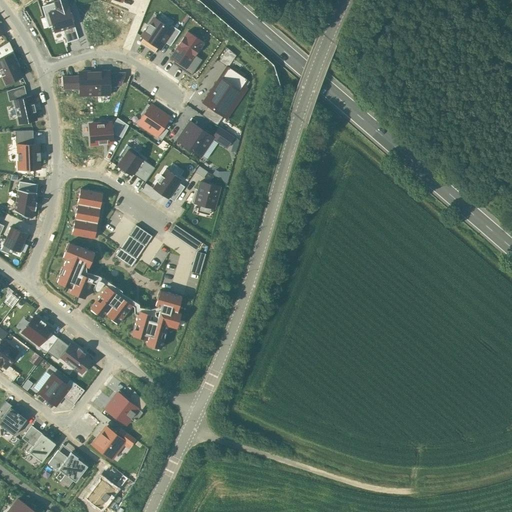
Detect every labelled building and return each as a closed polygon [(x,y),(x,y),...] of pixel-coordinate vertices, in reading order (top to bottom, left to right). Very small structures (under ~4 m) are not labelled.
[(68,5),(68,6),(65,0),(54,0),(53,0),(54,2),(56,9),(49,11),(53,25),(55,31),(63,28),(74,25),(68,5)] [(56,9),(54,2),(42,6),(48,27),(53,25),(49,11),(56,9)] [(92,32),(114,40),(124,15),(102,6),(92,32)] [(169,28),(153,17),(141,35),(143,37),(140,41),(155,51),(158,47),(160,49),(165,42),(173,30),(169,28)] [(74,25),(63,28),(67,42),(78,38),(74,25)] [(173,30),(165,42),(170,45),(180,31),(171,25),(169,28),(173,30)] [(195,55),(203,42),(186,30),(169,56),(175,60),(173,63),(184,70),(195,55)] [(0,47),(0,58),(12,53),(18,67),(20,66),(9,42),(0,47)] [(219,61),(227,67),(227,66),(228,67),(236,55),(227,48),(219,61)] [(0,58),(0,72),(1,76),(2,76),(6,84),(22,76),(18,67),(12,53),(0,58)] [(201,59),(195,55),(184,70),(191,75),(201,59)] [(227,67),(203,101),(208,105),(223,115),(227,118),(248,88),(244,86),(247,80),(228,67),(227,66),(227,67)] [(94,72),(94,95),(110,95),(110,85),(109,72),(109,71),(94,72)] [(79,96),(94,95),(94,72),(79,72),(79,75),(79,88),(79,96)] [(109,72),(110,85),(121,85),(125,74),(125,72),(109,72)] [(63,88),(79,88),(79,75),(63,76),(63,88)] [(14,100),(27,97),(24,85),(7,91),(9,101),(14,100)] [(18,115),(19,123),(36,119),(34,111),(35,111),(34,103),(33,104),(31,96),(27,97),(14,100),(16,107),(15,108),(17,116),(18,115)] [(157,135),(169,118),(150,105),(138,122),(157,135)] [(223,115),(208,105),(202,114),(217,124),(223,115)] [(212,136),(189,120),(176,139),(201,156),(213,138),(214,137),(212,136)] [(91,144),(112,142),(111,126),(103,126),(103,123),(97,124),(97,127),(90,127),(91,144)] [(214,137),(213,138),(226,147),(234,136),(219,126),(212,136),(214,137)] [(18,145),(33,144),(33,130),(15,131),(16,145),(18,145)] [(18,145),(18,153),(18,160),(19,160),(19,169),(39,168),(39,160),(40,160),(40,152),(38,152),(38,144),(33,144),(18,145)] [(132,173),(141,158),(128,150),(117,165),(131,174),(132,173)] [(154,167),(141,158),(132,173),(145,181),(154,167)] [(152,188),(168,198),(169,197),(179,182),(181,179),(166,168),(152,188)] [(19,181),(18,189),(36,192),(38,184),(19,181)] [(194,203),(214,208),(220,186),(199,181),(197,189),(195,188),(191,202),(194,202),(194,203)] [(179,182),(169,197),(174,200),(184,186),(179,182)] [(72,234),(94,238),(102,192),(80,188),(72,234)] [(18,189),(14,210),(32,218),(33,209),(35,210),(36,201),(35,201),(36,192),(18,189)] [(201,242),(175,224),(169,232),(195,250),(201,242)] [(131,266),(152,235),(135,225),(115,255),(131,266)] [(27,234),(11,226),(3,245),(13,249),(11,251),(18,254),(20,250),(25,252),(28,245),(23,243),(27,234)] [(85,298),(93,278),(80,273),(83,265),(88,267),(94,252),(69,242),(63,257),(66,258),(57,282),(71,288),(70,292),(85,298)] [(205,253),(196,251),(190,271),(199,274),(205,253)] [(113,290),(107,285),(90,308),(103,317),(105,313),(118,323),(132,305),(126,300),(124,302),(112,292),(113,290)] [(146,344),(161,348),(168,325),(176,328),(181,312),(177,311),(181,296),(159,290),(155,305),(160,307),(156,321),(145,318),(146,315),(138,313),(132,335),(147,339),(146,344)] [(50,328),(34,316),(23,331),(38,343),(47,331),(50,328)] [(57,338),(47,331),(38,343),(37,344),(47,351),(57,338)] [(58,359),(59,357),(68,345),(58,337),(57,338),(47,351),(58,359)] [(18,352),(2,340),(0,343),(0,363),(6,367),(18,352)] [(92,359),(70,342),(68,345),(59,357),(81,374),(92,359)] [(38,394),(55,406),(63,396),(70,387),(53,374),(38,394)] [(71,387),(70,387),(63,396),(73,404),(84,390),(75,383),(71,387)] [(109,402),(105,408),(126,424),(138,408),(130,402),(132,399),(119,390),(114,396),(115,397),(110,403),(109,402)] [(0,406),(0,418),(0,419),(10,406),(20,414),(22,413),(5,400),(0,406)] [(20,414),(10,406),(0,419),(0,424),(14,435),(26,419),(20,414)] [(22,438),(32,446),(42,433),(31,425),(22,438)] [(125,440),(106,426),(93,444),(112,457),(125,440)] [(55,443),(42,433),(32,446),(28,451),(42,462),(55,443)] [(58,468),(67,457),(58,450),(48,463),(57,470),(59,469),(58,468)] [(78,457),(71,452),(67,457),(58,468),(59,469),(75,481),(87,466),(77,458),(78,457)] [(100,507),(116,489),(101,477),(86,496),(100,507)] [(33,511),(34,511),(17,498),(6,511),(33,511)]
